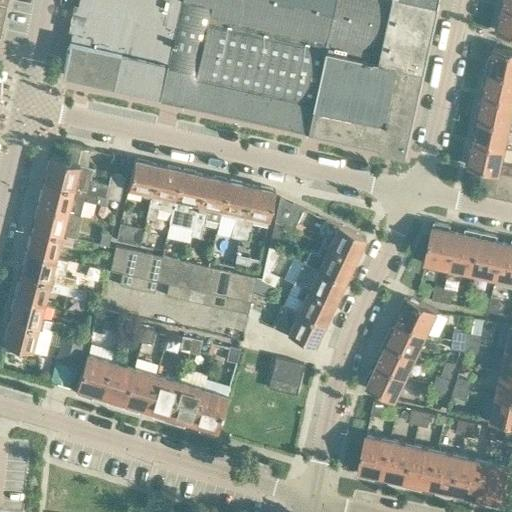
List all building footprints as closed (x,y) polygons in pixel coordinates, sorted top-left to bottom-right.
[(78,0),(77,3),(175,25),(180,0),(78,0)] [(180,0),(175,25),(167,63),(160,97),(233,113),(306,129),(317,79),(324,48),(420,69),(435,2),(425,0),(180,0)] [(511,0),(504,0),(503,7),(511,9),(511,0)] [(121,51),(120,52),(167,63),(175,25),(77,3),(69,39),(121,51)] [(498,14),(495,29),(498,29),(497,30),(499,31),(511,33),(511,9),(503,7),(501,14),(498,14)] [(62,75),(112,86),(120,52),(121,51),(69,39),(62,75)] [(489,54),(486,68),(511,73),(511,50),(496,47),(494,46),(492,55),(489,54)] [(401,155),(420,69),(324,48),(317,79),(306,129),(378,145),(377,150),(401,155)] [(158,96),(160,97),(167,63),(120,52),(112,86),(113,86),(114,82),(159,92),(158,96)] [(511,73),(486,68),(482,85),(485,86),(484,93),(511,99),(511,73)] [(479,101),(475,117),(511,124),(511,122),(511,99),(484,93),(482,102),(479,101)] [(475,117),(472,132),(475,133),(473,141),(506,149),(511,124),(475,117)] [(468,148),(465,163),(468,164),(468,165),(489,169),(501,172),(503,165),(506,149),(473,141),(471,149),(468,148)] [(90,179),(93,167),(50,156),(44,180),(108,196),(108,195),(118,197),(124,175),(110,171),(107,183),(90,179)] [(128,187),(151,192),(157,163),(134,158),(128,187)] [(180,168),(158,163),(159,162),(158,162),(157,163),(151,192),(145,217),(155,219),(158,208),(171,211),(180,168)] [(171,211),(165,236),(189,241),(190,234),(203,173),(180,168),(171,211)] [(483,193),(496,196),(501,172),(497,171),(489,169),(483,193)] [(227,178),(205,174),(205,172),(204,172),(204,173),(203,173),(190,234),(200,236),(202,224),(203,225),(205,219),(217,221),(227,178)] [(511,184),(511,174),(501,172),(496,196),(509,199),(511,184)] [(217,221),(214,235),(238,240),(250,183),(227,178),(217,221)] [(38,203),(67,210),(81,214),(85,198),(106,203),(108,196),(44,180),(38,203)] [(266,226),(274,194),(275,189),(251,184),(252,183),(251,182),(250,184),(250,183),(238,240),(246,242),(251,223),(266,226)] [(279,196),(274,220),(285,225),(300,232),(303,227),(296,223),(303,208),(279,196)] [(82,214),(81,214),(67,210),(38,203),(32,226),(74,237),(76,237),(82,214)] [(324,234),(320,242),(355,258),(365,236),(325,218),(319,232),(324,234)] [(269,245),(274,248),(285,225),(274,220),(269,245)] [(143,226),(120,221),(116,238),(139,244),(143,226)] [(425,262),(448,267),(456,229),(449,227),(450,224),(449,224),(435,221),(434,224),(433,224),(425,262)] [(71,249),(74,237),(32,226),(26,250),(55,256),(58,245),(71,249)] [(465,231),(456,229),(448,267),(473,272),(482,231),(481,231),(481,232),(467,228),(466,228),(465,231)] [(109,245),(109,243),(111,233),(102,231),(100,243),(109,245)] [(473,272),(496,277),(505,240),(496,238),(497,235),(496,234),(496,235),(482,232),(482,231),(473,272)] [(511,241),(505,240),(496,277),(511,280),(511,241)] [(356,259),(355,258),(320,242),(315,252),(309,249),(303,261),(316,267),(345,280),(355,259),(356,259)] [(115,244),(112,256),(109,270),(121,272),(127,247),(115,244)] [(269,245),(263,268),(270,271),(280,251),(274,248),(269,245)] [(119,284),(130,287),(138,249),(127,247),(121,272),(122,272),(119,284)] [(150,252),(138,249),(130,287),(142,289),(150,252)] [(26,250),(20,273),(73,286),(75,278),(63,275),(67,260),(55,256),(26,250)] [(142,289),(153,292),(161,255),(150,252),(142,289)] [(173,257),(161,255),(153,292),(154,292),(157,280),(168,283),(173,257)] [(185,260),(173,257),(168,283),(166,295),(177,297),(185,260)] [(177,297),(188,299),(196,262),(185,260),(177,297)] [(345,280),(316,267),(303,261),(294,282),(336,302),(335,301),(345,280)] [(208,265),(196,262),(188,299),(200,302),(208,265)] [(219,267),(208,265),(200,302),(211,305),(219,267)] [(232,270),(219,267),(211,305),(224,307),(232,270)] [(281,276),(270,271),(263,268),(262,277),(276,286),(281,276)] [(224,307),(234,310),(243,273),(232,270),(224,307)] [(71,294),(73,286),(20,273),(15,295),(44,303),(47,288),(71,294)] [(255,275),(243,273),(234,310),(247,313),(248,313),(255,275)] [(294,282),(283,304),(324,323),(334,302),(336,302),(294,282)] [(441,300),(444,286),(435,284),(432,298),(441,300)] [(444,286),(441,300),(451,302),(454,288),(444,286)] [(9,319),(38,326),(61,332),(63,324),(40,318),(44,303),(15,295),(9,319)] [(401,311),(398,318),(428,332),(438,310),(421,302),(408,296),(407,297),(405,296),(399,309),(398,310),(401,311)] [(478,310),(488,313),(491,299),(481,296),(478,310)] [(500,301),(491,299),(488,313),(497,315),(500,301)] [(314,345),(324,323),(283,304),(282,303),(272,325),(314,345)] [(95,316),(92,329),(102,331),(103,327),(118,330),(120,322),(104,319),(105,318),(95,316)] [(391,325),(385,339),(417,354),(428,332),(398,318),(394,326),(391,325)] [(9,319),(3,342),(32,350),(38,326),(9,319)] [(511,324),(501,322),(496,344),(506,346),(511,347),(511,324)] [(142,340),(145,327),(135,325),(132,338),(142,340)] [(154,329),(145,327),(142,340),(151,342),(154,329)] [(466,342),(467,333),(454,330),(452,340),(466,342)] [(56,360),(75,365),(83,338),(63,333),(56,360)] [(466,342),(479,344),(481,335),(467,333),(466,342)] [(182,335),(179,349),(189,351),(192,337),(182,335)] [(189,351),(198,353),(201,339),(192,337),(189,351)] [(380,354),(376,363),(406,377),(417,354),(385,339),(378,353),(380,354)] [(466,342),(452,340),(451,349),(464,351),(466,342)] [(76,388),(77,389),(76,392),(90,396),(91,396),(92,393),(98,395),(110,358),(112,349),(89,342),(76,388)] [(466,342),(464,351),(466,352),(478,353),(479,344),(466,342)] [(225,358),(236,361),(240,348),(229,345),(225,358)] [(511,347),(506,346),(501,371),(511,373),(511,347)] [(275,356),(268,387),(296,393),(303,362),(275,356)] [(106,401),(121,405),(133,365),(110,358),(98,395),(107,398),(106,401)] [(365,382),(367,383),(366,384),(376,389),(396,398),(406,377),(376,363),(373,369),(371,368),(370,369),(371,369),(365,382)] [(138,407),(146,409),(157,372),(133,365),(121,405),(137,410),(138,407)] [(511,373),(501,371),(495,395),(511,398),(511,373)] [(152,415),(168,419),(180,379),(157,372),(146,409),(153,411),(152,415)] [(437,375),(434,385),(448,389),(451,380),(437,375)] [(471,382),(457,377),(454,386),(468,391),(471,382)] [(184,421),(193,423),(204,386),(180,379),(168,419),(183,424),(184,421)] [(448,389),(434,385),(431,394),(445,399),(448,389)] [(214,430),(215,430),(226,393),(204,386),(193,423),(199,425),(198,428),(213,433),(214,430)] [(465,400),(468,391),(454,386),(451,396),(465,400)] [(511,398),(495,395),(490,418),(511,423),(511,398)] [(381,415),(384,401),(374,399),(371,413),(381,415)] [(408,421),(418,423),(421,409),(411,407),(408,421)] [(431,412),(421,409),(418,423),(428,426),(431,412)] [(456,432),(465,434),(468,420),(459,418),(456,432)] [(478,422),(468,420),(465,434),(475,436),(478,422)] [(511,444),(511,429),(506,428),(503,442),(511,444)] [(374,474),(381,475),(389,437),(367,432),(358,470),(359,470),(359,473),(374,477),(374,474)] [(390,480),(404,484),(413,443),(389,437),(381,475),(390,477),(390,480)] [(421,484),(429,486),(438,448),(413,443),(404,484),(421,487),(421,484)] [(436,491),(453,494),(462,454),(438,448),(429,486),(437,488),(436,491)] [(468,494),(478,497),(486,459),(462,454),(453,494),(467,498),(468,494)] [(509,464),(486,459),(478,497),(484,498),(483,501),(498,504),(499,501),(500,502),(509,464)]
